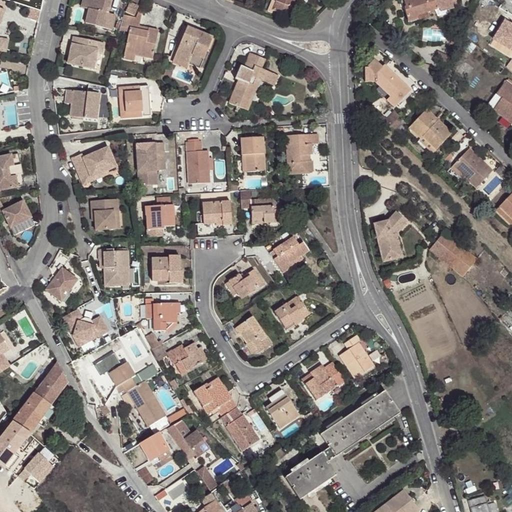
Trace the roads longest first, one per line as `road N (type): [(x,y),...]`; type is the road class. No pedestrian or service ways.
road 1 (residential): [(21,278),(48,225),(34,89),(56,0)]
road 2 (residential): [(21,278),(89,409),(155,511)]
road 3 (residential): [(346,11),(511,159)]
road 4 (unknown): [(376,301),(443,281),(511,348)]
road 5 (residential): [(347,224),(363,309),(409,369)]
road 6 (residential): [(409,369),(347,224)]
road 7 (residential): [(409,369),(452,511)]
road 8 (residential): [(341,88),(347,224)]
